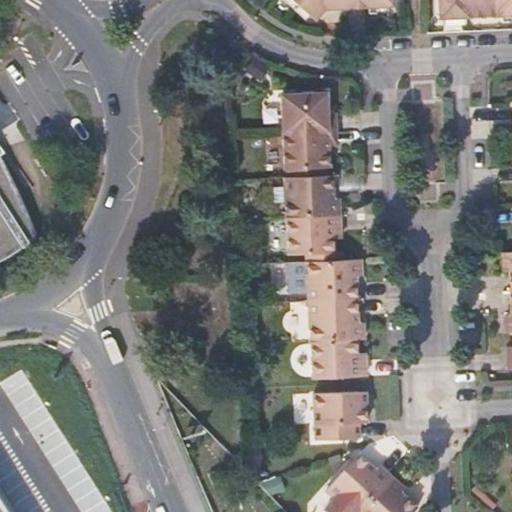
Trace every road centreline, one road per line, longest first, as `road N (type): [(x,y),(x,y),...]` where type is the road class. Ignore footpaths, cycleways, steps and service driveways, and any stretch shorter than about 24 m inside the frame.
road 1 (residential): [(423,239),(451,226),(463,190),(457,57)]
road 2 (residential): [(379,60),(385,179),(393,211),(423,239)]
road 3 (residential): [(209,0),(274,47),(320,62),(379,60)]
road 4 (residential): [(423,239),(431,409)]
road 5 (secondary): [(175,511),(114,369)]
road 6 (secondary): [(98,236),(119,157),(116,94)]
road 7 (secondary): [(114,369),(99,312),(98,236)]
road 8 (secondary): [(0,316),(71,331),(114,369)]
road 9 (secondary): [(0,314),(55,285),(98,236)]
